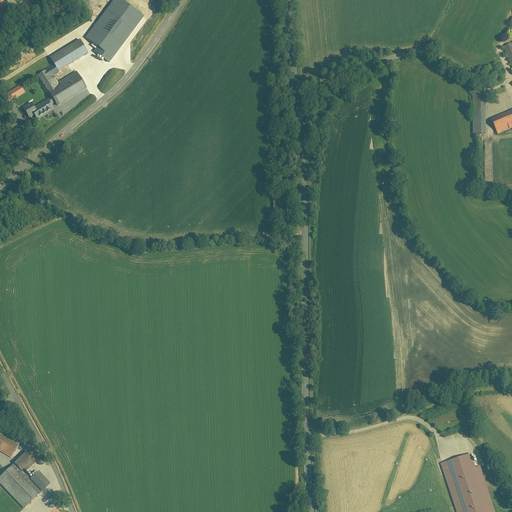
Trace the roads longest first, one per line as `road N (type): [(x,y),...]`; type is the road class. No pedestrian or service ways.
road 1 (tertiary): [(309,511),(306,214),(295,86)]
road 2 (secondary): [(0,187),(113,90),(181,0)]
road 3 (residential): [(295,86),(419,51),(498,99)]
road 4 (residential): [(73,511),(0,369)]
